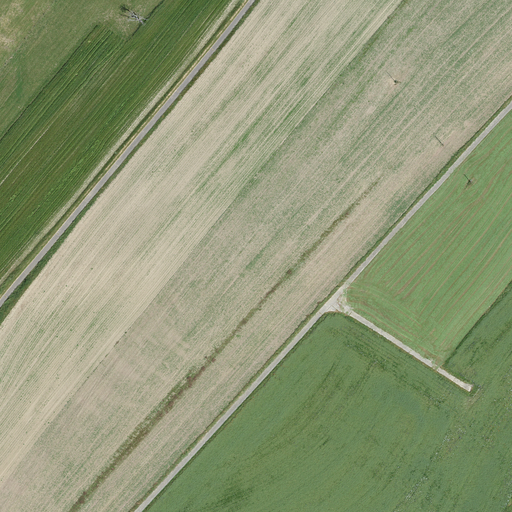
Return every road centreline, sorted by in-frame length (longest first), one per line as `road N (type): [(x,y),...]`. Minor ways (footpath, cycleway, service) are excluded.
road 1 (track): [(139,511),(511,103)]
road 2 (track): [(0,303),(257,0)]
road 3 (track): [(334,300),(470,389)]
